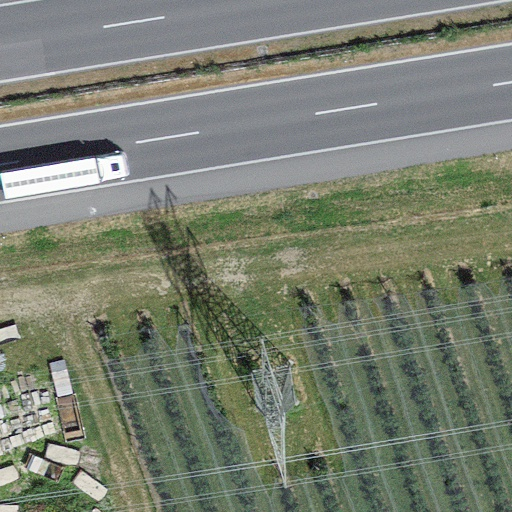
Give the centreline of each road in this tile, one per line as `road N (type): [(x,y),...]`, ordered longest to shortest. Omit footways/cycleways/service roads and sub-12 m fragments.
road 1 (motorway): [(0,165),(511,82)]
road 2 (motorway): [(283,0),(0,45)]
